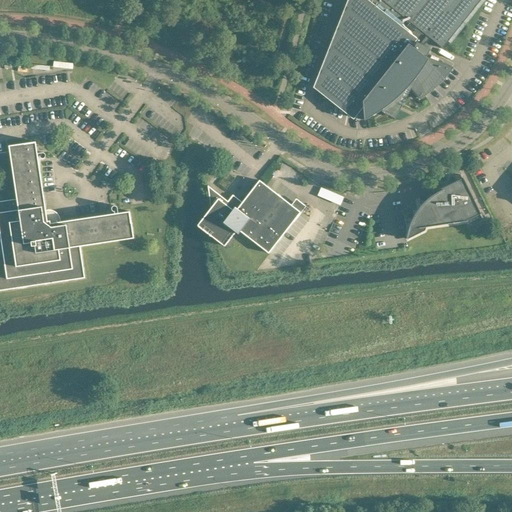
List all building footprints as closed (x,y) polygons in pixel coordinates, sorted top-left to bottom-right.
[(352,0),(318,88),(352,116),(362,104),(363,120),(371,115),(377,112),(382,108),(381,111),(394,118),(410,87),(419,98),(422,96),(426,94),(429,91),(432,89),(435,86),(438,83),(440,81),(443,78),(445,75),(448,72),(450,69),(452,66),(425,56),(429,48),(419,43),(424,37),(425,38),(427,36),(382,0),(352,0)] [(382,0),(427,36),(429,38),(442,48),(480,0),(382,0)] [(37,153),(35,141),(8,145),(16,198),(0,200),(0,290),(85,278),(80,246),(133,238),(129,211),(118,212),(117,207),(116,206),(115,205),(113,205),(112,206),(111,207),(111,208),(111,209),(111,210),(112,211),(114,211),(114,213),(57,222),(57,220),(56,218),(55,217),(54,215),(52,214),(49,213),(47,213),(46,214),(37,156),(39,156),(40,157),(40,158),(42,158),(44,158),(45,157),(45,155),(45,153),(44,153),(43,152),(42,152),(37,153)] [(472,196),(461,175),(462,178),(439,189),(440,190),(437,192),(433,189),(430,193),(433,195),(428,199),(423,203),(419,208),(415,213),(414,215),(411,221),(409,227),(407,233),(406,239),(415,234),(424,230),(425,226),(467,220),(479,213),(472,196)] [(290,224),(300,212),(259,180),(239,206),(231,200),(229,202),(208,185),(210,207),(197,224),(214,238),(224,245),(235,231),(237,233),(240,231),(268,253),(290,224)] [(320,187),(317,195),(339,205),(343,196),(320,187)]
